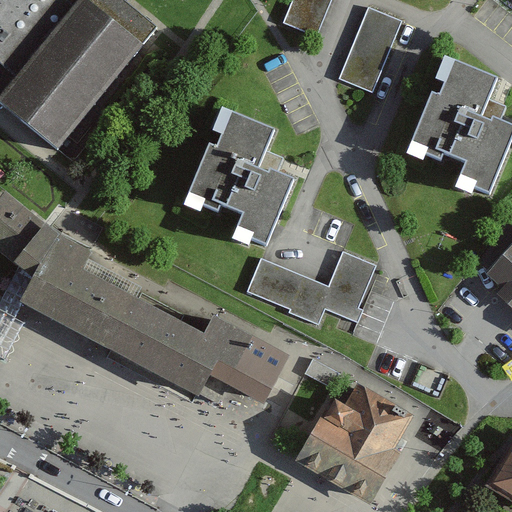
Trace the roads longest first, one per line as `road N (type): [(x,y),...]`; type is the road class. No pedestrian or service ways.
road 1 (residential): [(511,400),(471,378),(430,331),(361,168),(283,46)]
road 2 (residential): [(141,511),(0,438)]
